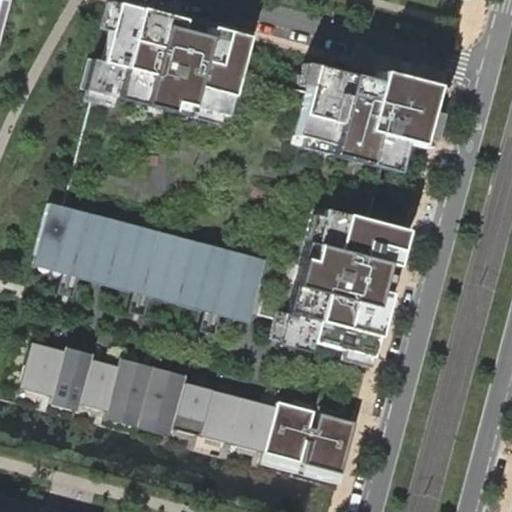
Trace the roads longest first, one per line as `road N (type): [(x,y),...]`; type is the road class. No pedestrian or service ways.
road 1 (residential): [(490,75),(373,511)]
road 2 (residential): [(490,75),(211,0)]
road 3 (residential): [(468,511),(511,347)]
